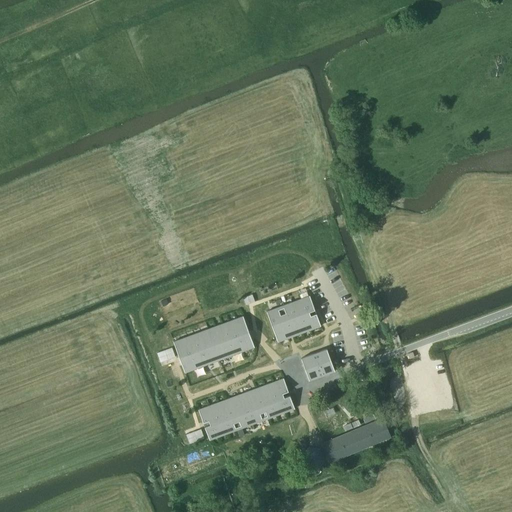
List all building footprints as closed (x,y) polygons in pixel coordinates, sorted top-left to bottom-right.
[(267,311),(266,312),(277,342),(278,342),(278,341),(289,337),(288,335),(292,334),(292,336),(301,333),(320,326),(321,326),(309,296),(308,296),(307,293),(300,295),(301,299),(267,312),(267,311)] [(252,294),(242,298),(245,305),(255,302),(252,294)] [(366,321),(362,312),(355,315),(359,324),(366,321)] [(174,342),(173,342),(179,358),(182,365),(184,373),(185,372),(193,368),(210,363),(219,359),(228,356),(245,350),(253,347),(254,347),(251,340),(249,332),(243,316),(242,316),(242,317),(174,342)] [(171,348),(164,350),(167,360),(175,357),(171,348)] [(326,349),(301,358),(305,372),(309,380),(320,376),(327,374),(327,373),(330,372),(334,371),(326,349)] [(199,409),(198,410),(209,440),(210,440),(294,409),(283,378),(263,386),(256,389),(256,391),(253,393),(252,391),(241,394),(230,399),(231,401),(227,402),(226,400),(218,402),(199,410),(199,409)] [(373,415),(363,419),(365,423),(375,419),(373,415)] [(383,418),(324,443),(332,462),(391,437),(383,418)] [(350,423),(343,426),(345,431),(352,428),(350,423)] [(201,429),(186,435),(189,444),(204,439),(201,429)] [(309,447),(301,457),(306,468),(318,469),(325,460),(320,449),(309,447)]
